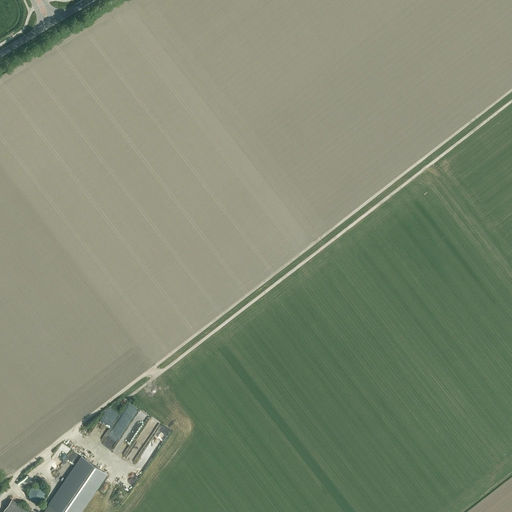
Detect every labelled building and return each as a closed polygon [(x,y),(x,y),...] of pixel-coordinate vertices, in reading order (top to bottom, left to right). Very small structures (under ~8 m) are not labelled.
[(158,441),(161,435),(165,437),(168,429),(161,425),(154,439),(158,441)] [(139,436),(136,434),(124,455),(126,456),(125,457),(132,461),(147,437),(140,433),(139,436)] [(62,457),(68,452),(63,446),(57,452),(62,457)] [(67,460),(71,462),(76,454),(71,451),(67,460)] [(49,504),(48,504),(50,505),(60,511),(79,511),(106,473),(107,474),(81,456),(82,457),(49,504)] [(53,473),(57,467),(53,465),(49,471),(53,473)] [(36,485),(35,485),(34,485),(33,486),(32,486),(32,487),(31,487),(31,488),(30,488),(29,489),(29,490),(29,491),(28,492),(28,493),(28,495),(29,495),(29,496),(29,497),(30,498),(30,499),(31,499),(31,500),(32,501),(33,501),(34,501),(35,502),(36,502),(37,502),(38,502),(39,502),(39,501),(40,501),(41,501),(42,500),(43,499),(44,498),(44,497),(45,497),(45,496),(45,495),(45,494),(45,493),(45,492),(45,491),(45,490),(44,489),(43,488),(42,487),(41,486),(40,486),(39,485),(38,485),(37,485),(36,485)] [(29,511),(11,499),(5,508),(10,511),(29,511)]
